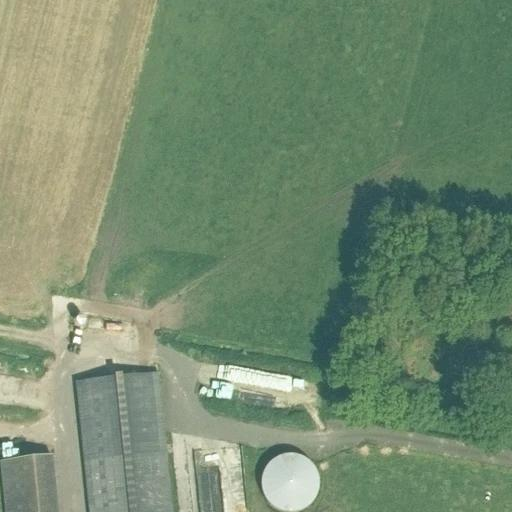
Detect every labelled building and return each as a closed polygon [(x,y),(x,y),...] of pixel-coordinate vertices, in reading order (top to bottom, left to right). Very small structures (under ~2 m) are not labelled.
[(172,511),(160,376),(78,383),(89,511),(172,511)] [(19,397),(32,396),(31,382),(19,383),(19,397)] [(261,480),(260,486),(261,491),(262,496),(265,501),(268,505),(272,509),(276,511),(301,511),(302,511),(307,509),(311,505),(314,501),(316,496),(318,491),(318,486),(318,480),(316,475),(314,470),(310,465),(305,461),(300,459),(295,457),(289,457),(284,457),(278,459),(273,461),(269,465),(265,470),(262,475),(261,480)] [(6,511),(57,511),(53,458),(2,463),(6,511)] [(243,511),(243,503),(231,504),(231,511),(243,511)]
